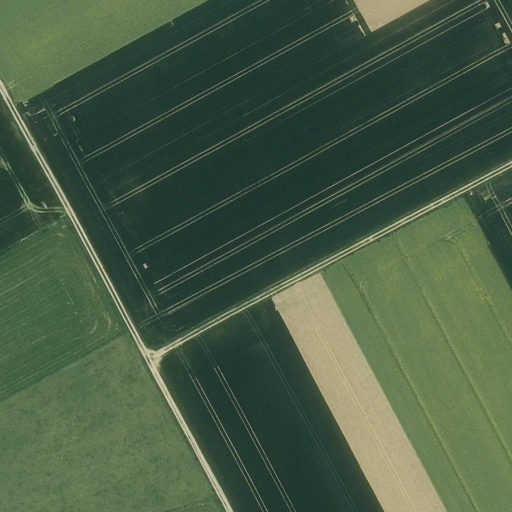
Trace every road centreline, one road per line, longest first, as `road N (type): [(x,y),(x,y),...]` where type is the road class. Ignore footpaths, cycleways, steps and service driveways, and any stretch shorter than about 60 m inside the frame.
road 1 (track): [(227,511),(0,86)]
road 2 (track): [(145,359),(511,164)]
